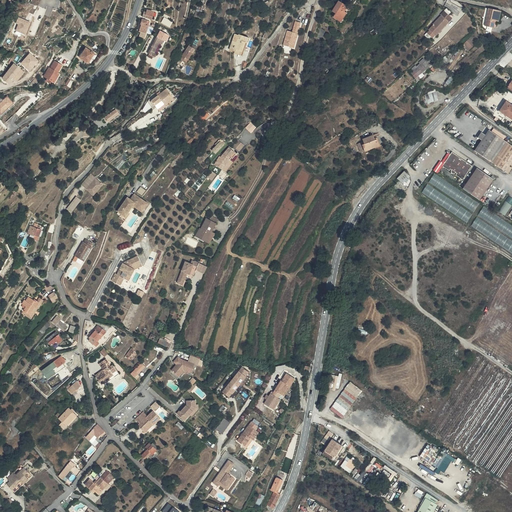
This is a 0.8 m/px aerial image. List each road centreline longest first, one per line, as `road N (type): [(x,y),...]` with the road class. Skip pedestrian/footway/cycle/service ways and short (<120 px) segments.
road 1 (secondary): [(511,42),(372,191),(346,230),(304,439),(277,511)]
road 2 (residential): [(231,219),(299,84),(319,0)]
road 3 (residential): [(61,203),(50,270),(68,306),(81,314),(83,361),(101,422)]
road 4 (track): [(413,214),(417,303),(511,371)]
road 5 (track): [(61,203),(160,80)]
road 6 (unclassified): [(0,148),(70,98),(112,54)]
